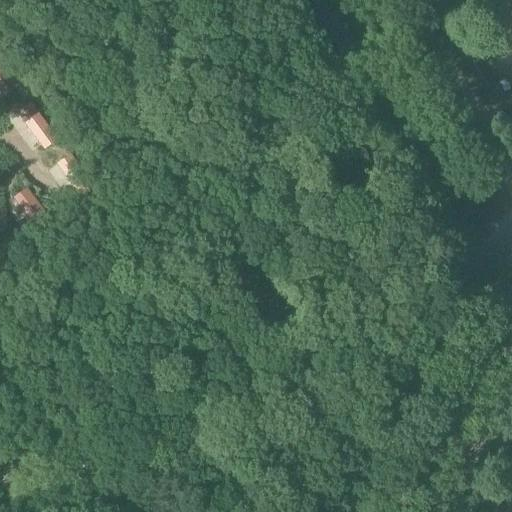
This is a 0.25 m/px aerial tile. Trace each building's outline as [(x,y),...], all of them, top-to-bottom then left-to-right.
[(488,0),(473,0),(486,16),(496,9),(488,0)] [(504,0),(488,0),(496,9),(505,1),(504,0)] [(0,97),(14,88),(0,69),(0,97)] [(56,222),(30,186),(16,196),(42,233),(56,222)] [(0,290),(33,261),(20,248),(0,266),(0,290)]
